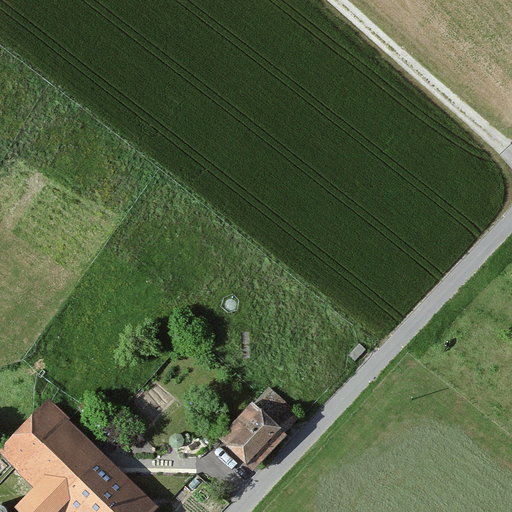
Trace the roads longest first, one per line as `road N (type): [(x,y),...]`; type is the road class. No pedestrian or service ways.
road 1 (unclassified): [(238,511),(511,220)]
road 2 (track): [(336,0),(511,155)]
